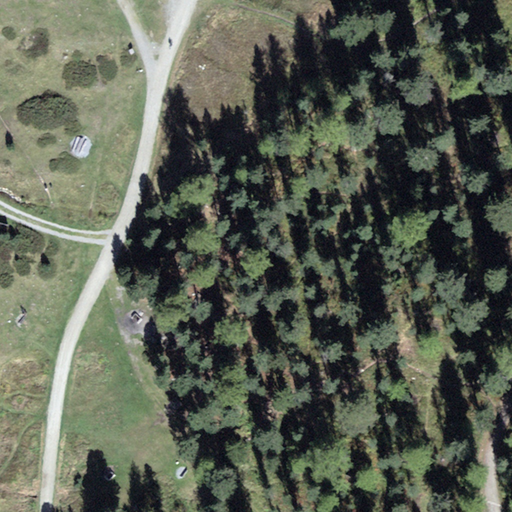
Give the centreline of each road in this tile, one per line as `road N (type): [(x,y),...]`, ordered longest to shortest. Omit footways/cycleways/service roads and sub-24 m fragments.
road 1 (track): [(48,511),(63,358),(140,177),(156,83)]
road 2 (track): [(494,511),(492,427),(511,388)]
